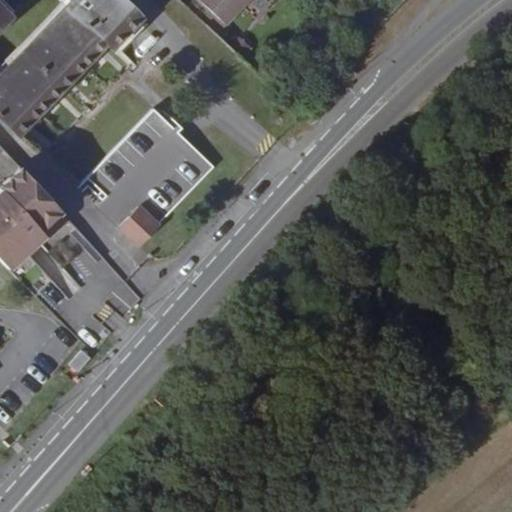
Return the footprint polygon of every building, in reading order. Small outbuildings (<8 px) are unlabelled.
[(0,0),(0,24),(12,13),(0,0)] [(72,0),(0,75),(0,118),(16,134),(105,41),(112,48),(140,18),(120,0),(72,0)] [(201,0),(230,26),(252,0),(201,0)] [(57,211),(14,167),(0,180),(0,262),(6,268),(41,235),(36,230),(57,211)] [(139,244),(159,224),(139,205),(119,225),(139,244)] [(32,260),(67,298),(79,288),(44,249),(32,260)] [(77,370),(89,357),(81,350),(69,364),(77,370)]
